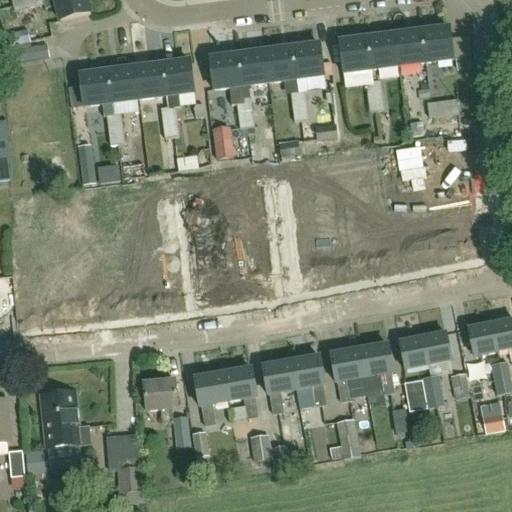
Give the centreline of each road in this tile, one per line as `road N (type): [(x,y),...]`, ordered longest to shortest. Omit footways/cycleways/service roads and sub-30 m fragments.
road 1 (residential): [(0,357),(219,334),(493,278),(500,253),(485,18),(471,0)]
road 2 (residential): [(329,0),(162,18),(136,0)]
